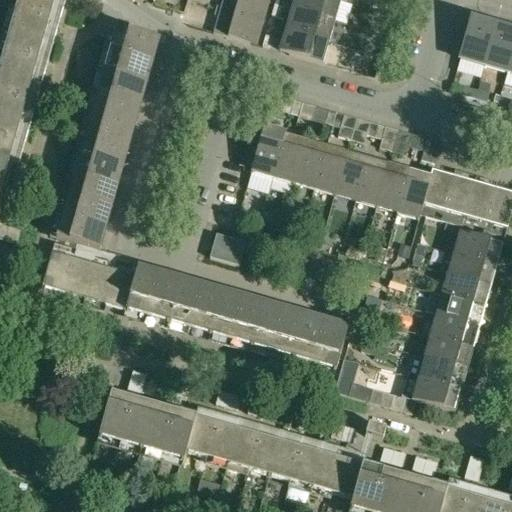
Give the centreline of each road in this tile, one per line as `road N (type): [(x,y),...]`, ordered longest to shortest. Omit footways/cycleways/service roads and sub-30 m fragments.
road 1 (residential): [(153,260),(131,332),(322,386),(324,376)]
road 2 (residential): [(177,52),(120,250),(153,260)]
road 3 (residential): [(184,269),(341,314),(324,376)]
road 4 (residential): [(238,68),(184,269)]
road 5 (residential): [(412,116),(238,68)]
road 6 (residential): [(412,116),(449,0)]
